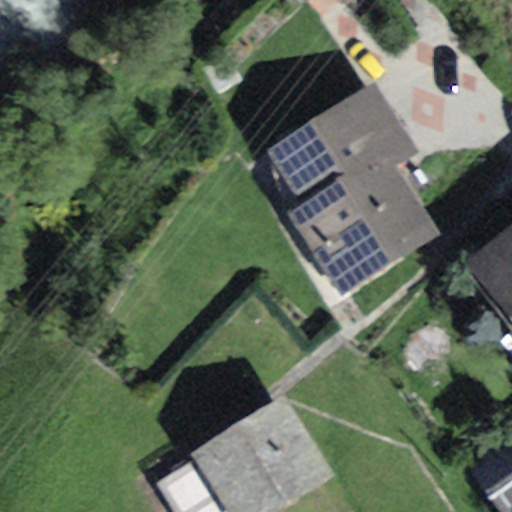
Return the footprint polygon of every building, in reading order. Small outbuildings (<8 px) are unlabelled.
[(444,13),(432,0),(294,0),(369,83),(444,13)] [(461,247),(369,83),(257,143),(346,306),(461,247)] [(511,207),(461,247),(511,312),(511,207)] [(261,511),(327,473),(278,392),(185,448),(222,511),(261,511)] [(511,511),(511,475),(495,486),(511,511)]
